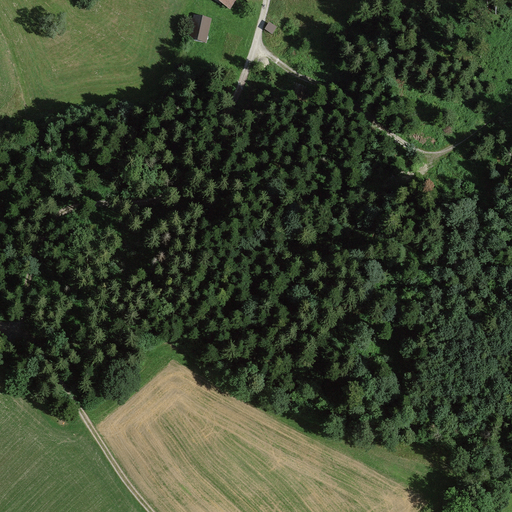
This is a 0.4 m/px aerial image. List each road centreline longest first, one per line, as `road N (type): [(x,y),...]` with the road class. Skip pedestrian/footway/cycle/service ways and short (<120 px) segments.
road 1 (track): [(257,45),(190,180),(153,200),(86,204),(55,216),(21,304),(23,337)]
road 2 (track): [(511,105),(445,150),(425,152),(336,87),(257,45)]
road 3 (track): [(153,200),(336,195),(387,185),(430,165),(437,153)]
road 4 (track): [(151,511),(73,394),(23,337)]
